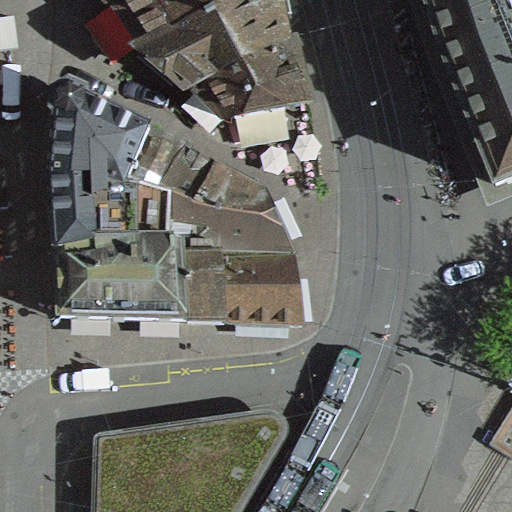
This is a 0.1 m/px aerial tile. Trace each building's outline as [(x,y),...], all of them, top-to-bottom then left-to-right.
[(287,41),(279,0),(121,0),(112,5),(120,17),(140,47),(160,64),(191,90),(245,56),(287,41)] [(511,0),(424,0),(442,57),(495,188),(511,180),(511,0)] [(308,102),(293,39),(287,41),(245,56),(191,90),(222,119),(247,114),(308,102)] [(100,319),(187,322),(183,259),(186,259),(186,252),(289,253),(272,215),(263,196),(261,195),(250,224),(194,205),(191,211),(160,196),(157,200),(122,193),(147,134),(90,108),(85,106),(84,98),(69,92),(54,100),(53,116),(58,121),(52,182),(55,224),(61,318),(100,319)] [(122,193),(157,200),(160,196),(185,152),(158,139),(147,134),(122,193)] [(160,196),(191,211),(194,205),(213,170),(196,159),(185,152),(160,196)] [(223,175),(213,170),(194,205),(250,224),(261,195),(223,175)] [(226,323),(220,259),(186,259),(183,259),(187,322),(200,323),(226,323)] [(295,275),(293,259),(220,259),(226,323),(302,326),(295,275)] [(242,511),(287,438),(285,422),(276,414),(269,412),(103,433),(94,439),(92,511),(242,511)]
